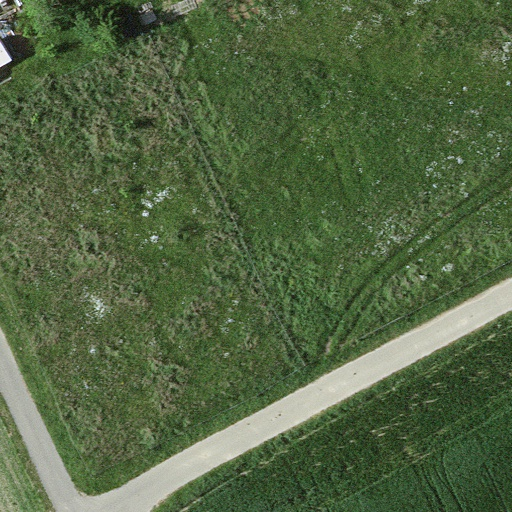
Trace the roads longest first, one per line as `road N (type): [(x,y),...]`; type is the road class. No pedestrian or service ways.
road 1 (track): [(111,511),(511,294)]
road 2 (track): [(71,511),(0,357)]
